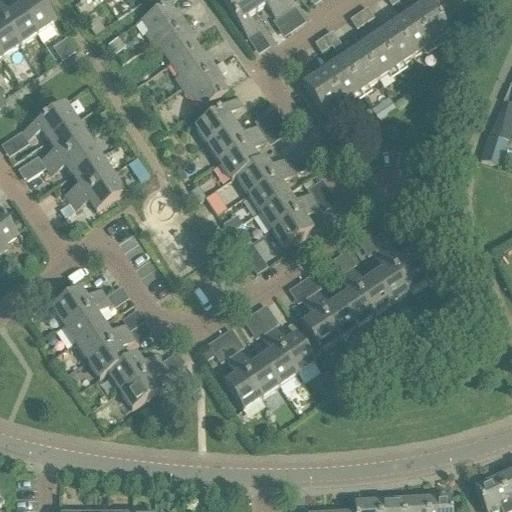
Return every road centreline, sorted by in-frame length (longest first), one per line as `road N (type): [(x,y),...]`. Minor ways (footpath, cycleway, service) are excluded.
road 1 (residential): [(66,266),(93,249),(109,254),(160,323),(199,333),(362,224)]
road 2 (tertiary): [(511,437),(462,458),(265,478)]
road 3 (tertiary): [(265,478),(51,459)]
road 4 (residential): [(362,224),(278,95),(276,77)]
